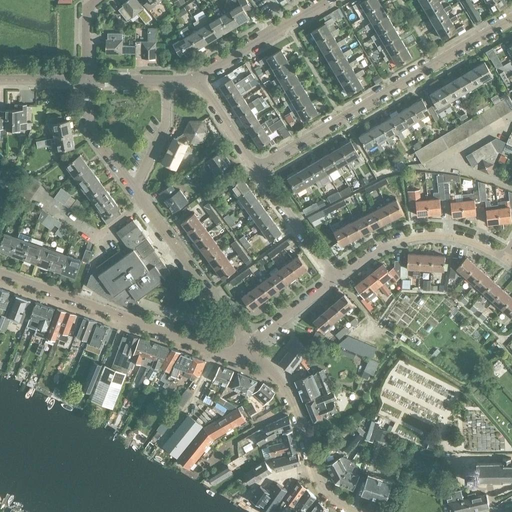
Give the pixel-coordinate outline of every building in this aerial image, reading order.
[(128,21),(137,13),(146,24),(152,19),(137,0),(127,0),(122,4),(123,5),(118,9),(128,21)] [(141,0),(149,10),(160,0),(141,0)] [(230,10),(239,24),(250,18),(246,12),(252,10),(246,0),(231,0),(228,2),(232,9),(230,10)] [(363,5),(366,11),(380,3),(378,0),(364,0),(362,2),(361,1),(353,5),(356,9),(363,5)] [(419,0),(426,10),(440,1),(441,0),(419,0)] [(507,4),(504,0),(487,0),(486,1),(493,12),(507,4)] [(440,1),(426,10),(432,20),(446,12),(452,8),(450,5),(444,8),(440,1)] [(232,9),(228,2),(224,4),(228,11),(222,15),(220,16),(229,30),(239,24),(230,10),(232,9)] [(369,15),(372,21),(386,13),(380,3),(366,11),(359,15),(362,19),(369,15)] [(466,6),(469,11),(474,8),(471,3),(466,6)] [(184,7),(177,12),(180,16),(187,12),(184,7)] [(222,15),(218,8),(214,10),(218,17),(212,21),(210,22),(218,36),(229,30),(220,16),(222,15)] [(481,19),(474,8),(469,11),(475,22),(481,19)] [(446,12),(432,20),(438,30),(452,22),(458,18),(456,15),(450,18),(446,12)] [(378,32),(393,24),(386,13),(365,25),(368,30),(375,26),(378,32)] [(212,21),(208,14),(197,20),(201,27),(199,28),(208,42),(218,36),(210,22),(212,21)] [(325,23),(312,31),(317,40),(331,32),(328,25),(334,22),(332,17),(325,22),(325,23)] [(201,27),(197,20),(193,23),(197,29),(191,33),(189,34),(197,49),(208,42),(199,28),(201,27)] [(456,29),(452,22),(438,30),(443,39),(457,31),(458,33),(464,29),(462,25),(456,29)] [(384,42),(399,34),(393,24),(378,32),(371,36),(374,40),(380,36),(384,42)] [(187,26),(185,28),(181,30),(185,37),(179,40),(174,43),(180,54),(185,51),(187,55),(197,49),(189,34),(191,33),(187,26)] [(135,45),(135,53),(135,56),(142,56),(142,58),(156,58),(156,28),(148,28),(148,42),(135,42),(135,45)] [(340,32),(338,28),(331,32),(317,40),(323,51),(337,42),(334,36),(340,32)] [(122,33),(108,33),(108,40),(106,39),(106,53),(135,53),(135,45),(122,45),(122,33)] [(390,53),(405,44),(399,34),(384,42),(377,46),(380,51),(387,46),(390,53)] [(344,38),(337,42),(323,51),(329,61),(343,52),(340,46),(347,42),(344,38)] [(398,66),(412,57),(405,44),(390,53),(383,57),(386,61),(393,57),(398,66)] [(350,48),(343,52),(329,61),(335,71),(350,63),(346,56),(353,52),(350,48)] [(272,66),(286,58),(281,49),(268,57),(267,56),(259,60),(262,64),(269,60),(272,66)] [(490,58),(497,69),(502,65),(496,55),(490,58)] [(278,77),(293,68),(286,58),(272,66),(265,71),(268,75),(275,70),(278,77)] [(356,59),(350,63),(335,71),(341,82),(356,73),(352,67),(359,63),(356,59)] [(473,68),(482,82),(493,76),(484,61),(473,68)] [(263,74),(257,64),(253,66),(256,71),(256,70),(259,76),(263,74)] [(281,81),(284,87),(299,79),(293,68),(278,77),(271,81),(274,85),(281,81)] [(463,74),(471,88),(482,82),(473,68),(463,74)] [(362,69),(356,73),(341,82),(349,94),(363,86),(358,77),(365,73),(362,69)] [(378,74),(372,78),(375,84),(381,80),(378,74)] [(452,81),(460,95),(471,88),(463,74),(452,81)] [(220,86),(227,96),(238,89),(242,86),(248,82),(251,81),(247,75),(235,83),(232,78),(220,86)] [(290,97),(305,89),(299,79),(284,87),(277,91),(280,95),(287,91),(290,97)] [(441,87),(449,101),(460,95),(452,81),(441,87)] [(242,86),(238,89),(242,94),(251,88),(248,82),(242,86)] [(431,95),(427,97),(437,114),(452,105),(449,101),(441,87),(430,93),(431,95)] [(242,94),(238,89),(227,96),(233,106),(245,99),(242,94)] [(297,108),(311,99),(305,89),(290,97),(283,102),(286,106),(293,101),(297,108)] [(511,110),(511,103),(508,96),(503,99),(511,111),(511,110)] [(252,101),(255,106),(262,102),(258,97),(252,101)] [(422,98),(411,105),(419,119),(421,117),(427,114),(431,121),(439,117),(437,114),(433,107),(428,110),(422,98)] [(233,106),(240,116),(255,106),(252,101),(248,104),(245,99),(233,106)] [(304,120),(318,112),(311,99),(297,108),(290,112),(292,116),(299,112),(304,120)] [(511,111),(503,99),(498,102),(505,114),(511,111)] [(265,107),(262,102),(255,106),(258,111),(265,107)] [(505,114),(498,102),(493,105),(500,117),(505,114)] [(19,110),(7,110),(7,111),(7,129),(27,129),(27,105),(19,105),(19,110)] [(411,105),(401,111),(409,125),(411,124),(417,120),(421,127),(426,125),(421,117),(419,119),(411,105)] [(500,117),(493,105),(488,108),(495,120),(500,117)] [(240,116),(246,126),(258,119),(254,114),(258,111),(255,106),(240,116)] [(495,120),(488,108),(482,111),(490,123),(495,120)] [(390,117),(399,131),(401,130),(407,126),(411,133),(415,131),(411,124),(409,125),(401,111),(390,117)] [(490,123),(482,111),(477,114),(485,126),(490,123)] [(485,126),(477,114),(472,117),(479,129),(485,126)] [(53,123),(55,137),(72,134),(70,120),(63,122),(62,115),(50,118),(51,124),(53,123)] [(275,122),(272,117),(261,124),(258,119),(246,126),(253,137),(281,118),(275,122)] [(389,137),(391,136),(397,132),(401,139),(405,137),(401,130),(399,131),(390,117),(381,123),(389,137)] [(479,129),(472,117),(467,120),(474,132),(479,129)] [(284,123),(281,118),(253,137),(259,147),(271,139),(267,134),(272,131),(272,132),(284,123)] [(474,132),(467,120),(462,123),(469,135),(474,132)] [(190,121),(184,132),(185,133),(190,142),(191,142),(203,142),(209,131),(202,121),(190,121)] [(370,129),(378,143),(380,142),(387,138),(391,145),(394,143),(391,136),(389,137),(381,123),(370,129)] [(469,135),(462,123),(457,126),(464,138),(469,135)] [(464,138),(457,126),(451,130),(459,142),(464,138)] [(378,143),(370,129),(359,135),(368,149),(376,144),(381,151),(384,149),(380,142),(378,143)] [(459,142),(451,130),(446,133),(453,145),(459,142)] [(187,143),(190,142),(185,133),(176,138),(174,137),(164,159),(161,159),(163,164),(166,163),(177,168),(188,144),(187,143)] [(453,145),(446,133),(441,135),(449,148),(453,145)] [(75,146),(72,134),(55,137),(58,150),(75,146)] [(449,148),(441,135),(436,138),(443,151),(449,148)] [(496,137),(491,140),(491,141),(497,151),(499,152),(502,153),(506,142),(496,137)] [(443,151),(436,138),(431,142),(438,154),(443,151)] [(351,140),(342,145),(350,160),(357,156),(361,163),(365,161),(361,153),(359,154),(351,140)] [(497,151),(491,141),(486,144),(492,154),(492,153),(497,155),(498,153),(499,152),(497,151)] [(418,142),(412,145),(415,151),(421,147),(418,142)] [(438,154),(431,142),(426,145),(433,157),(438,154)] [(492,154),(486,143),(481,146),(487,157),(492,154)] [(332,152),(340,166),(346,162),(350,169),(355,167),(350,160),(342,145),(332,152)] [(433,157),(426,145),(421,148),(428,160),(433,157)] [(487,157),(481,146),(476,149),(482,159),(487,157)] [(428,160),(421,148),(415,151),(422,162),(419,163),(421,167),(425,167),(423,163),(428,160)] [(482,159),(476,149),(472,152),(478,162),(482,159)] [(226,166),(231,163),(222,150),(207,160),(216,173),(212,176),(216,182),(228,173),(224,169),(225,166),(226,166)] [(332,152),(321,158),(330,172),(336,168),(340,175),(344,173),(340,166),(332,152)] [(478,162),(472,152),(466,155),(472,165),(478,162)] [(492,153),(492,154),(487,157),(472,166),(489,173),(497,155),(492,153)] [(66,165),(74,176),(88,165),(80,155),(66,165)] [(321,158),(311,164),(319,178),(325,174),(330,181),(334,179),(330,172),(321,158)] [(406,166),(402,160),(396,163),(400,170),(406,166)] [(311,164),(301,170),(309,184),(315,180),(320,187),(324,185),(319,178),(311,164)] [(95,176),(88,165),(74,176),(82,186),(95,176)] [(288,177),(296,191),(305,186),(309,194),(313,191),(309,184),(301,170),(288,177)] [(460,177),(443,174),(444,179),(455,179),(456,183),(460,182),(460,177)] [(103,186),(95,176),(82,186),(89,197),(103,186)] [(435,199),(427,199),(429,214),(441,212),(440,200),(445,199),(444,182),(443,176),(438,176),(439,192),(434,193),(435,199)] [(41,183),(32,177),(28,182),(38,188),(41,183)] [(382,186),(388,183),(386,177),(379,181),(382,186)] [(231,187),(239,197),(250,189),(242,178),(231,187)] [(376,189),(382,186),(379,181),(373,184),(376,189)] [(449,181),(444,182),(445,199),(451,199),(452,216),(464,215),(462,194),(455,195),(455,193),(451,194),(449,181)] [(25,187),(34,193),(38,188),(28,182),(25,187)] [(188,201),(180,190),(177,192),(172,185),(160,193),(174,211),(188,201)] [(367,193),(374,190),(371,185),(365,188),(367,193)] [(111,197),(103,186),(89,197),(97,207),(111,197)] [(34,193),(25,187),(21,192),(31,198),(34,193)] [(61,188),(55,198),(59,201),(66,191),(61,188)] [(239,197),(247,208),(258,200),(250,189),(239,197)] [(420,189),(409,190),(410,204),(416,204),(417,215),(429,214),(427,199),(421,200),(420,189)] [(473,193),(462,194),(464,215),(476,214),(475,202),(480,201),(479,190),(473,191),(473,193)] [(71,195),(66,191),(59,201),(64,204),(71,195)] [(338,191),(332,194),(335,200),(341,197),(338,191)] [(31,198),(21,192),(18,196),(27,203),(31,198)] [(119,208),(111,197),(97,207),(105,218),(103,219),(107,224),(116,217),(113,212),(119,208)] [(219,212),(224,208),(216,197),(211,200),(219,212)] [(340,207),(347,204),(344,198),(337,202),(340,207)] [(82,202),(77,199),(70,209),(75,212),(82,202)] [(404,213),(397,199),(386,204),(393,218),(404,213)] [(247,208),(254,218),(265,209),(258,200),(247,208)] [(322,200),(317,202),(320,208),(325,205),(322,200)] [(488,224),(500,222),(498,208),(498,204),(490,205),(490,200),(486,201),(488,224)] [(510,201),(498,202),(498,204),(498,208),(500,222),(511,221),(510,201)] [(316,202),(303,209),(306,215),(319,208),(316,202)] [(208,213),(213,209),(208,203),(204,206),(208,213)] [(338,208),(335,203),(329,206),(332,211),(338,208)] [(393,218),(386,204),(376,210),(383,223),(393,218)] [(325,214),(332,211),(329,206),(323,209),(325,214)] [(213,218),(217,215),(213,209),(208,213),(213,218)] [(254,218),(262,229),(273,221),(265,209),(254,218)] [(383,223),(376,210),(365,215),(373,229),(383,223)] [(53,216),(48,213),(41,223),(46,226),(53,216)] [(182,222),(188,231),(201,222),(195,213),(182,222)] [(227,222),(232,218),(228,213),(223,217),(227,222)] [(213,218),(218,225),(222,221),(217,215),(213,218)] [(373,229),(365,215),(355,220),(362,234),(373,229)] [(58,220),(53,216),(46,226),(51,230),(58,220)] [(230,227),(236,223),(232,218),(227,222),(230,227)] [(131,251),(132,253),(137,249),(134,246),(146,238),(133,220),(117,232),(131,251)] [(362,234),(355,220),(344,226),(352,240),(362,234)] [(270,240),(282,232),(273,221),(262,229),(270,240)] [(188,231),(195,239),(207,230),(201,222),(188,231)] [(68,227),(63,223),(56,233),(61,237),(68,227)] [(352,240),(344,226),(334,231),(341,245),(352,240)] [(195,239),(202,249),(214,240),(207,230),(195,239)] [(24,259),(32,237),(19,232),(17,238),(12,254),(24,259)] [(0,247),(0,249),(12,254),(17,238),(5,233),(0,247)] [(243,244),(248,240),(244,235),(239,239),(243,244)] [(45,241),(32,237),(24,259),(37,263),(43,247),(45,241)] [(155,249),(146,238),(134,246),(137,249),(132,253),(131,251),(124,256),(120,250),(97,267),(98,269),(91,274),(87,284),(86,285),(97,292),(109,299),(120,303),(131,307),(137,306),(138,300),(137,300),(146,293),(165,279),(164,277),(171,272),(159,256),(158,257),(153,251),(155,249)] [(290,244),(287,239),(281,244),(284,248),(290,244)] [(202,249),(209,259),(222,250),(214,240),(202,249)] [(236,250),(241,246),(236,240),(231,244),(236,250)] [(246,249),(252,245),(248,240),(243,244),(246,249)] [(284,248),(281,244),(274,248),(278,253),(284,248)] [(236,250),(241,256),(245,253),(241,246),(236,250)] [(55,251),(43,247),(37,263),(49,268),(55,251)] [(278,253),(274,248),(268,253),(271,258),(278,253)] [(92,251),(86,249),(82,260),(88,262),(92,251)] [(209,259),(216,268),(229,259),(222,250),(209,259)] [(68,256),(55,251),(49,268),(52,268),(62,272),(68,256)] [(241,256),(245,263),(250,259),(245,253),(241,256)] [(420,254),(408,253),(408,266),(401,266),(400,277),(407,277),(408,268),(420,269),(420,254)] [(420,269),(431,270),(432,255),(420,254),(420,269)] [(299,275),(308,268),(299,255),(289,262),(299,275)] [(431,270),(445,271),(445,263),(445,255),(432,255),(431,270)] [(80,260),(68,256),(62,272),(74,277),(80,260)] [(457,268),(466,276),(476,265),(466,257),(457,268)] [(216,268),(224,279),(236,269),(229,259),(216,268)] [(289,282),(299,275),(289,262),(280,269),(289,282)] [(378,269),(374,271),(383,283),(383,282),(387,287),(400,277),(393,268),(389,271),(384,264),(378,269)] [(466,276),(474,284),(484,273),(476,265),(466,276)] [(246,276),(253,271),(249,267),(243,272),(246,276)] [(279,290),(289,282),(280,269),(269,277),(279,290)] [(383,283),(374,271),(365,278),(374,290),(379,286),(388,297),(392,294),(387,288),(388,288),(387,287),(383,282),(383,283)] [(246,276),(243,272),(236,277),(239,281),(246,276)] [(474,284),(482,292),(493,280),(484,273),(474,284)] [(239,281),(236,277),(230,281),(233,285),(239,281)] [(270,296),(279,290),(269,277),(260,283),(270,296)] [(374,290),(365,278),(355,286),(368,302),(372,299),(368,294),(374,290)] [(410,279),(402,279),(402,287),(410,288),(410,279)] [(431,290),(431,285),(431,280),(424,280),(423,290),(431,290)] [(482,292),(492,300),(502,289),(493,280),(482,292)] [(260,303),(270,296),(260,283),(251,290),(260,303)] [(10,293),(0,288),(0,327),(0,328),(4,316),(5,316),(12,299),(8,297),(10,293)] [(492,300),(501,309),(511,297),(502,289),(492,300)] [(260,303),(251,290),(242,297),(251,310),(260,303)] [(2,329),(7,330),(12,317),(23,321),(31,299),(15,294),(2,329)] [(354,305),(345,294),(335,303),(344,313),(354,305)] [(511,317),(511,316),(511,297),(501,309),(511,317)] [(45,305),(36,302),(28,323),(32,325),(30,331),(35,333),(36,329),(45,305)] [(344,313),(335,303),(324,312),(333,322),(344,313)] [(55,309),(45,305),(36,329),(35,334),(46,338),(48,331),(47,330),(55,309)] [(65,311),(58,308),(49,330),(46,339),(54,342),(56,337),(58,331),(61,323),(65,311)] [(79,316),(65,311),(61,323),(58,331),(56,337),(65,341),(64,346),(68,347),(73,336),(68,334),(73,322),(77,323),(79,316)] [(333,322),(324,312),(314,321),(323,332),(333,322)] [(96,321),(84,317),(79,332),(76,331),(74,335),(75,335),(71,346),(77,348),(81,338),(88,340),(96,321)] [(359,323),(355,318),(350,322),(354,327),(359,323)] [(110,326),(96,321),(88,340),(88,343),(102,348),(110,326)] [(349,332),(345,327),(340,331),(344,336),(349,332)] [(325,335),(316,331),(314,336),(323,340),(325,335)] [(344,336),(340,331),(336,335),(339,339),(344,336)] [(139,338),(127,333),(126,337),(124,336),(112,368),(105,366),(92,399),(113,408),(131,361),(139,338)] [(354,338),(348,335),(337,344),(350,349),(354,338)] [(149,341),(139,337),(139,338),(131,361),(129,367),(133,368),(135,362),(141,364),(143,358),(149,341)] [(360,340),(354,338),(350,349),(355,351),(360,340)] [(360,340),(355,351),(361,354),(365,343),(360,340)] [(155,343),(149,341),(143,358),(141,364),(147,366),(144,374),(146,375),(150,368),(160,344),(155,343)] [(309,350),(305,347),(297,341),(279,363),(291,372),(309,350)] [(44,345),(40,343),(36,353),(40,355),(44,345)] [(371,345),(365,343),(361,354),(367,356),(371,345)] [(171,348),(160,344),(150,368),(146,375),(153,379),(161,366),(171,348)] [(367,356),(372,358),(377,347),(371,345),(367,356)] [(356,353),(339,346),(337,351),(354,358),(356,353)] [(182,352),(171,348),(161,366),(166,369),(160,379),(166,382),(163,385),(167,388),(172,381),(168,378),(172,372),(171,372),(175,365),(182,352)] [(193,356),(182,352),(175,365),(182,368),(186,370),(193,356)] [(205,360),(193,356),(186,370),(182,368),(179,372),(184,374),(183,376),(190,379),(193,381),(198,375),(200,376),(206,361),(205,360)] [(369,380),(377,362),(371,359),(363,377),(369,380)] [(102,365),(94,362),(83,389),(91,392),(102,365)] [(222,366),(219,366),(213,380),(227,386),(229,380),(234,370),(222,366)] [(312,374),(295,381),(303,400),(320,393),(317,386),(320,384),(324,394),(332,390),(323,369),(316,372),(315,372),(316,373),(312,375),(312,374)] [(248,376),(238,372),(233,382),(229,380),(227,386),(240,391),(248,376)] [(248,376),(240,391),(244,393),(243,396),(245,398),(248,396),(248,394),(252,391),(257,380),(248,376)] [(173,381),(172,381),(167,388),(172,391),(177,384),(173,382),(173,381)] [(275,392),(264,383),(257,391),(253,394),(265,404),(275,392)] [(447,404),(455,391),(445,386),(443,389),(436,385),(431,393),(434,395),(432,398),(436,401),(430,410),(447,420),(454,408),(447,404)] [(183,405),(192,393),(188,389),(179,402),(183,405)] [(333,391),(306,403),(314,422),(338,412),(334,401),(336,400),(333,391)] [(220,396),(217,401),(223,404),(226,399),(220,396)] [(226,399),(223,404),(230,409),(236,405),(226,399)] [(255,412),(251,405),(246,408),(250,415),(255,412)] [(233,428),(240,424),(241,425),(247,422),(241,412),(244,410),(242,406),(226,415),(233,428)] [(176,458),(203,426),(196,420),(189,414),(163,446),(176,458)] [(204,415),(199,419),(204,425),(209,422),(204,415)] [(226,432),(233,428),(226,415),(212,423),(221,437),(227,434),(226,432)] [(289,419),(288,415),(271,423),(266,426),(268,430),(256,436),(261,444),(276,436),(275,433),(292,428),(289,419)] [(366,439),(373,441),(374,436),(382,438),(385,431),(379,429),(382,419),(374,416),(369,434),(368,433),(366,439)] [(215,441),(221,437),(212,423),(204,427),(197,436),(209,445),(214,439),(215,441)] [(347,453),(363,435),(357,429),(340,446),(347,453)] [(298,452),(292,430),(283,433),(286,442),(268,446),(271,459),(273,459),(298,452)] [(204,451),(209,445),(197,436),(188,447),(201,458),(206,452),(204,451)] [(201,458),(188,447),(178,460),(190,469),(195,463),(196,464),(201,458)] [(298,452),(273,459),(276,471),(301,464),(298,452)] [(326,465),(331,474),(333,477),(340,484),(347,470),(347,469),(341,458),(326,465)] [(511,479),(511,464),(511,458),(503,458),(503,463),(477,463),(477,464),(470,464),(470,469),(468,469),(468,473),(468,478),(477,478),(477,482),(490,482),(504,482),(504,480),(511,479)] [(272,471),(265,461),(244,475),(250,483),(259,477),(260,478),(266,474),(267,475),(271,472),(271,471),(272,471)] [(232,473),(227,464),(209,476),(214,484),(232,473)] [(360,474),(347,470),(340,484),(353,489),(360,474)] [(386,500),(392,482),(368,475),(362,492),(386,500)] [(452,479),(445,481),(445,489),(454,488),(452,479)] [(296,503),(307,489),(298,481),(291,492),(284,500),(294,506),(296,503)] [(255,492),(246,503),(254,508),(252,511),(275,511),(289,491),(280,485),(272,494),(264,497),(255,492)] [(317,497),(307,489),(296,503),(306,511),(317,497)] [(452,498),(447,500),(449,511),(468,511),(471,511),(468,498),(463,500),(461,490),(451,492),(452,498)] [(472,494),(467,495),(468,498),(471,511),(489,507),(486,494),(473,497),(472,494)] [(330,511),(331,511),(318,501),(310,511),(330,511)] [(305,511),(306,511),(296,503),(294,506),(296,508),(295,510),(293,511),(305,511)]
